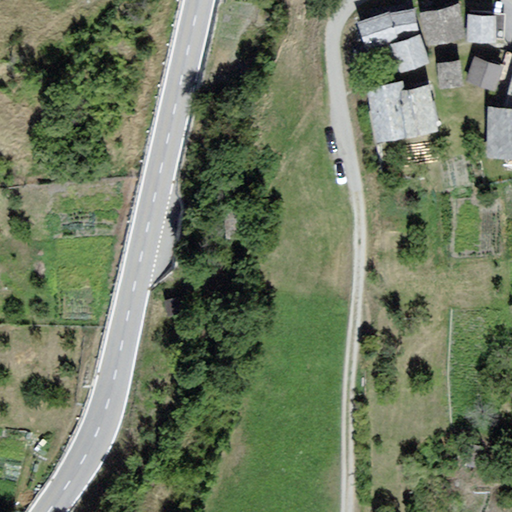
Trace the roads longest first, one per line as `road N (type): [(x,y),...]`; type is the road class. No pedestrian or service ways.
road 1 (tertiary): [(54,511),(109,416),(202,0)]
road 2 (track): [(356,190),(361,309),(350,511)]
road 3 (residential): [(354,0),(333,32),(332,51),(356,190)]
